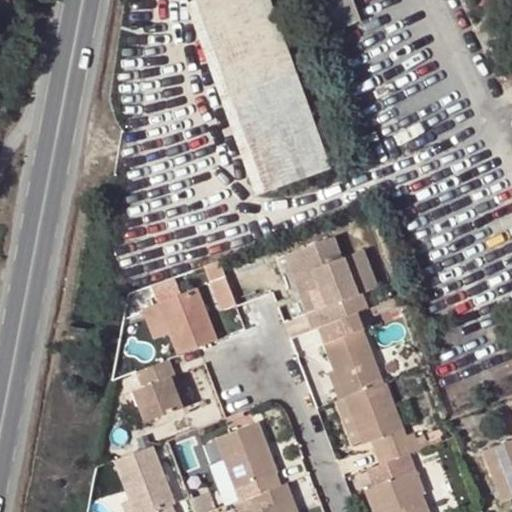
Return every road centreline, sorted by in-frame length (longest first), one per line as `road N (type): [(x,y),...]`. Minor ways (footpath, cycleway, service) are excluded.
road 1 (primary): [(73,47),(0,431)]
road 2 (residential): [(241,350),(295,393),(338,511)]
